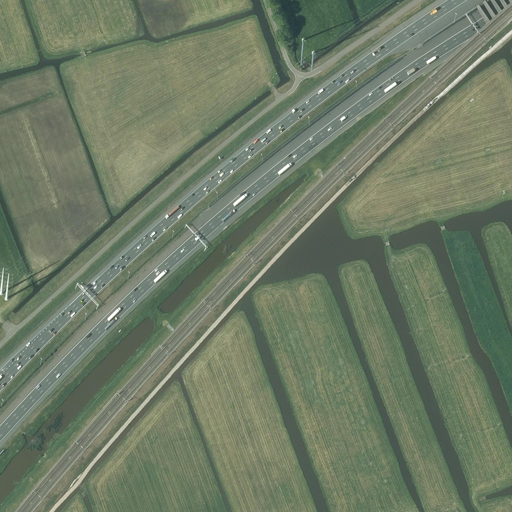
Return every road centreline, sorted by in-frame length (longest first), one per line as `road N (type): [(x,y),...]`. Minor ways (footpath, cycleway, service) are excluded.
road 1 (motorway): [(0,435),(227,210),(339,119),(511,4)]
road 2 (motorway): [(460,0),(258,141),(0,384)]
road 3 (unclassified): [(420,0),(306,76),(290,67),(265,0)]
